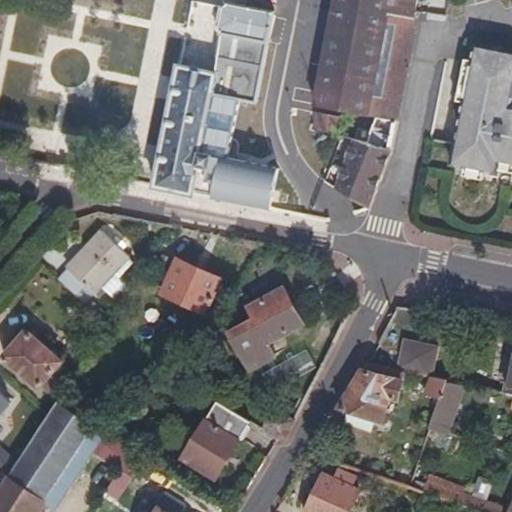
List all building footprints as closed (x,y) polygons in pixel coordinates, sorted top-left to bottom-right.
[(80,0),(151,15),(153,0),(80,0)] [(336,0),(314,102),(397,121),(408,66),(415,22),(417,0),(336,0)] [(201,154),(207,122),(214,116),(216,108),(212,100),(217,79),(243,84),(252,39),(255,40),(254,44),(260,45),(261,41),(270,43),(269,45),(272,45),(279,11),(232,2),(231,6),(226,5),(222,25),(226,26),(225,32),(227,33),(219,72),(182,65),(158,186),(249,205),(255,175),(209,166),(211,155),(201,154)] [(511,45),(479,41),(476,59),(470,101),(461,165),(478,168),(498,171),(511,173),(511,170),(511,45)] [(470,101),(476,59),(468,57),(462,100),(470,101)] [(337,130),(340,115),(313,110),(310,125),(337,130)] [(384,170),(394,138),(393,138),(373,132),(369,143),(356,139),(336,189),(350,197),(369,207),(384,170)] [(497,178),(498,171),(478,168),(477,175),(497,178)] [(275,210),(278,198),(259,194),(257,206),(275,210)] [(87,305),(130,257),(105,233),(60,280),(87,305)] [(208,314),(224,280),(181,260),(179,263),(163,256),(153,279),(169,287),(165,295),(208,314)] [(270,343),(305,323),(286,290),(251,309),(256,318),(232,332),(253,369),(277,355),(270,343)] [(77,378),(61,364),(63,362),(29,333),(7,357),(60,404),(77,378)] [(433,377),(439,347),(404,340),(399,370),(407,371),(432,376),(433,377)] [(399,399),(407,371),(399,370),(367,364),(340,409),(383,421),(390,397),(399,399)] [(185,375),(176,370),(173,375),(182,380),(185,375)] [(179,385),(182,380),(173,375),(170,380),(179,385)] [(440,399),(446,379),(433,377),(432,376),(426,395),(440,399)] [(442,433),(459,382),(446,379),(440,399),(430,429),(442,433)] [(0,384),(0,419),(17,400),(0,384)] [(217,479),(252,422),(219,403),(184,459),(217,479)] [(40,511),(45,505),(97,428),(60,404),(10,480),(0,494),(0,511),(40,511)] [(286,443),(297,422),(280,412),(271,415),(266,424),(269,433),(280,439),(286,443)] [(56,511),(57,511),(108,435),(97,428),(45,505),(56,511)] [(340,463),(346,447),(321,439),(312,454),(340,463)] [(350,511),(360,491),(353,487),(357,478),(341,470),(336,480),(324,475),(307,511),(350,511)] [(138,474),(126,491),(146,504),(158,488),(138,474)] [(184,511),(186,509),(165,495),(156,509),(159,511),(158,511),(184,511)]
